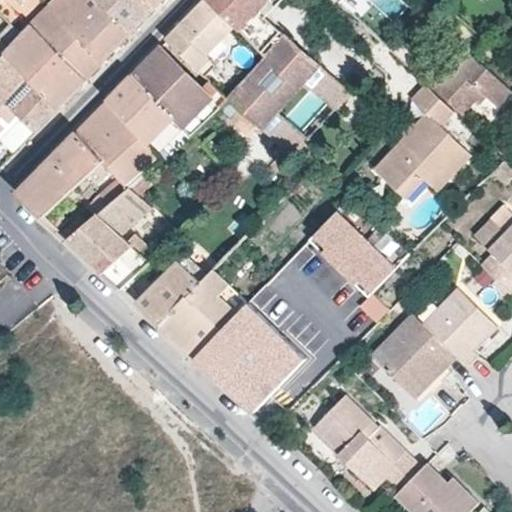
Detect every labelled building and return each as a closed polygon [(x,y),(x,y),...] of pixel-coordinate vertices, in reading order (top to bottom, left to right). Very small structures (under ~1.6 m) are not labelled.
[(60,109),(106,62),(48,0),(1,0),(0,2),(0,8),(25,34),(7,53),(31,79),(60,109)] [(134,32),(103,0),(48,0),(106,62),(134,32)] [(160,6),(154,0),(103,0),(134,32),(160,6)] [(208,54),(236,26),(208,0),(207,0),(168,40),(207,76),(218,64),(208,54)] [(208,0),(236,26),(239,30),(260,9),(268,0),(208,0)] [(268,0),(260,9),(268,16),(280,3),(276,0),(268,0)] [(456,17),(439,3),(424,19),(424,20),(441,35),(456,17)] [(0,59),(7,53),(25,34),(0,8),(0,59)] [(260,9),(239,30),(266,57),(286,34),(268,16),(260,9)] [(266,57),(229,97),(231,99),(240,107),(243,109),(260,125),(266,130),(280,114),(309,83),(324,67),(286,34),(266,57)] [(229,97),(212,81),(205,88),(162,47),(134,75),(176,118),(193,135),(222,107),(231,99),(229,97)] [(483,65),(464,48),(429,85),(462,115),(477,100),(481,104),(487,96),(498,106),(511,91),(511,90),(484,64),(483,65)] [(38,132),(9,102),(31,79),(7,53),(0,59),(0,169),(2,169),(38,132)] [(352,93),(324,67),(309,83),(338,109),(352,93)] [(176,118),(134,75),(109,101),(150,144),(176,118)] [(60,109),(31,79),(9,102),(38,132),(60,109)] [(472,154),(443,127),(456,113),(427,86),(413,100),(428,114),(376,170),(399,191),(417,171),(439,191),(472,154)] [(232,115),(240,107),(231,99),(222,107),(232,115)] [(150,144),(109,101),(18,194),(45,218),(105,162),(120,177),(129,188),(132,186),(163,159),(150,144)] [(260,125),(243,109),(234,118),(251,134),(260,125)] [(280,114),(266,130),(283,146),(295,156),(296,155),(309,140),(280,114)] [(295,156),(283,146),(277,152),(290,163),(297,156),(296,155),(295,156)] [(511,166),(511,158),(510,157),(502,167),(496,172),(499,175),(505,171),(507,172),(511,166)] [(406,198),(424,178),(417,171),(399,191),(406,198)] [(111,204),(129,188),(120,177),(100,193),(111,204)] [(122,235),(155,207),(132,186),(129,188),(111,204),(99,215),(98,214),(68,239),(123,289),(151,262),(122,235)] [(369,239),(340,211),(312,240),(329,256),(327,258),(339,270),(369,239)] [(400,221),(397,217),(398,216),(393,211),(380,223),(389,232),(400,221)] [(511,227),(490,250),(494,253),(482,265),(511,293),(511,227)] [(398,268),(369,239),(339,270),(351,281),(352,279),(370,297),(398,268)] [(400,266),(413,253),(406,247),(394,259),(400,266)] [(162,325),(203,282),(203,281),(181,261),(140,304),(162,325)] [(197,357),(250,303),(250,302),(214,269),(203,281),(203,282),(162,325),(197,357)] [(275,291),(286,279),(279,273),(268,285),(275,291)] [(500,327),(460,287),(441,306),(425,323),(458,357),(469,367),(480,356),(476,350),(500,327)] [(228,385),(279,331),(250,303),(197,357),(228,385)] [(425,323),(414,313),(373,355),(415,395),(445,365),(448,367),(458,357),(425,323)] [(308,359),(279,331),(228,385),(256,412),(308,359)] [(448,367),(445,365),(415,395),(418,399),(448,367)] [(408,451),(375,418),(374,420),(347,394),(335,407),(328,414),(315,428),(341,453),(340,454),(377,490),(389,478),(400,467),(396,463),(408,451)] [(335,407),(330,403),(324,410),(328,414),(335,407)] [(425,468),(408,451),(396,463),(400,467),(389,478),(402,491),(425,468)] [(449,483),(430,463),(425,468),(402,491),(397,496),(413,511),(471,511),(481,503),(455,477),(449,483)]
